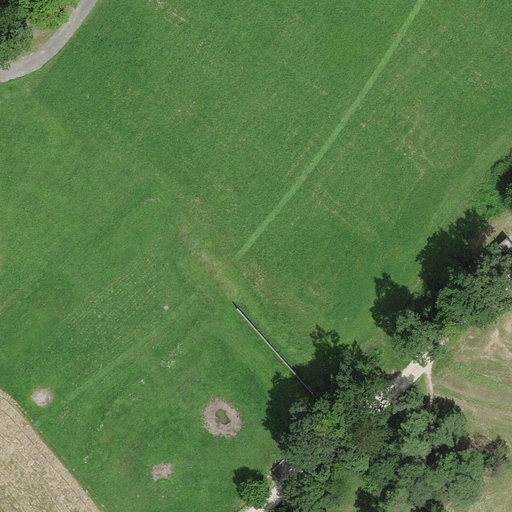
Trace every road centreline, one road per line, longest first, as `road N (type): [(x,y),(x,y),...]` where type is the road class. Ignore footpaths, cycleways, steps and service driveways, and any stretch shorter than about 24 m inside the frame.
road 1 (track): [(511,278),(255,511)]
road 2 (track): [(96,0),(65,42),(25,72),(0,78)]
